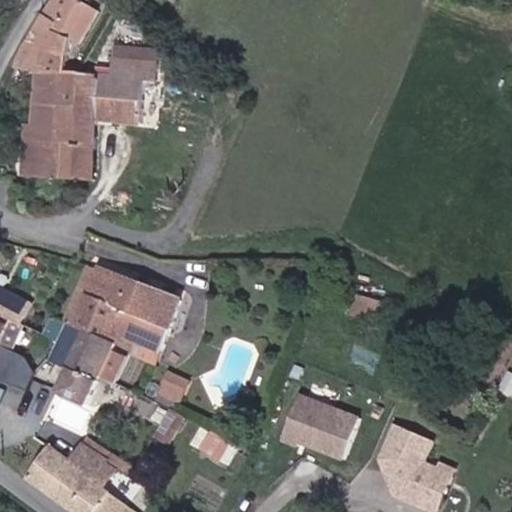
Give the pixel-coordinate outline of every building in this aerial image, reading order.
[(65,48),(67,36),(91,3),(85,0),(47,0),(32,20),(23,39),(65,48)] [(39,66),(61,70),(65,48),(23,39),(13,62),(39,66)] [(96,118),(142,120),(145,84),(156,84),(158,54),(105,50),(103,79),(69,77),(59,176),(91,179),(96,118)] [(22,173),(59,176),(69,77),(70,71),(61,70),(39,66),(34,126),(33,137),(25,138),(22,173)] [(25,138),(33,137),(34,126),(26,126),(25,138)] [(24,326),(47,290),(0,263),(6,252),(0,248),(0,309),(16,321),(24,326)] [(169,330),(185,284),(88,259),(64,326),(83,333),(112,344),(126,313),(169,330)] [(16,321),(0,309),(0,340),(4,343),(16,348),(27,327),(24,326),(16,321)] [(162,353),(169,330),(126,313),(112,344),(140,354),(143,347),(162,353)] [(60,389),(88,401),(112,344),(83,333),(60,389)] [(169,371),(166,396),(192,399),(195,374),(169,371)] [(291,422),(330,437),(341,408),(301,392),(291,422)] [(158,406),(146,401),(140,417),(151,421),(158,406)] [(180,440),(189,417),(176,412),(166,435),(180,440)] [(385,418),(371,453),(376,463),(382,466),(386,474),(383,480),(387,488),(429,504),(438,479),(425,474),(430,461),(417,456),(416,450),(422,433),(385,418)] [(207,429),(199,443),(223,457),(231,443),(207,429)] [(91,487),(107,462),(77,442),(61,465),(91,487)] [(120,511),(122,510),(91,487),(61,465),(47,455),(31,480),(74,511),(120,511)] [(438,479),(446,460),(432,455),(430,461),(425,474),(438,479)]
